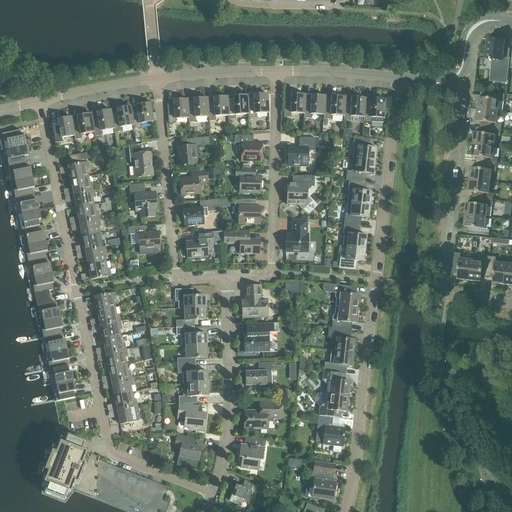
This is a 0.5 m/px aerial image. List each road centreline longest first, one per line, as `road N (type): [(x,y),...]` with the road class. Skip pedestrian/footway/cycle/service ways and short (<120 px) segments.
road 1 (residential): [(213,494),(111,455),(40,101)]
road 2 (residential): [(346,511),(399,79)]
road 3 (residential): [(226,278),(176,275),(157,78)]
road 4 (residential): [(278,71),(271,272),(226,278)]
road 5 (residential): [(213,494),(228,419),(226,278)]
road 6 (residential): [(444,290),(462,121),(463,97),(453,81)]
road 7 (unclassified): [(399,79),(278,71)]
road 8 (unclassified): [(278,71),(157,78)]
road 9 (residential): [(224,0),(345,7)]
